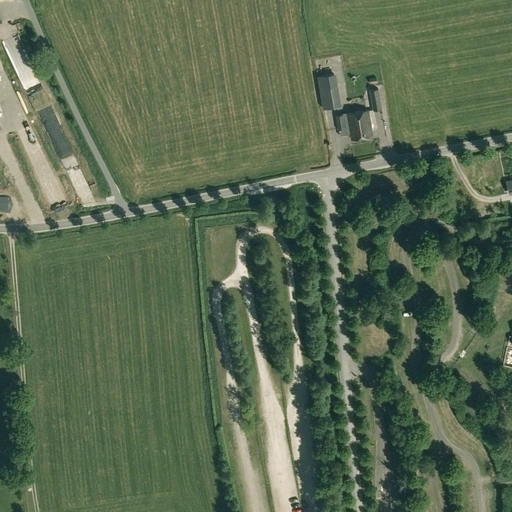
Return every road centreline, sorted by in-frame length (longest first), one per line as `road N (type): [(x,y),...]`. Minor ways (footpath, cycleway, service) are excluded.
road 1 (unclassified): [(358,511),(325,173)]
road 2 (track): [(11,229),(35,511)]
road 3 (unclassified): [(124,213),(24,0)]
road 4 (tertiary): [(325,173),(124,213)]
road 5 (tertiary): [(511,138),(325,173)]
road 6 (tertiary): [(124,213),(0,229)]
